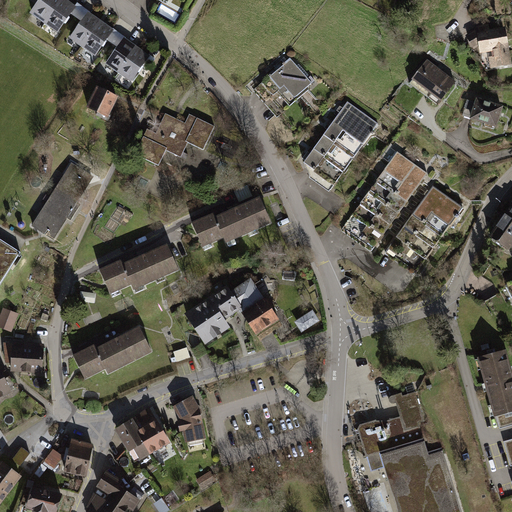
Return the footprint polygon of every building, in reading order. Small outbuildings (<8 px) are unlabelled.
[(44,23),(60,0),(39,0),(30,13),(44,23)] [(67,0),(60,0),(44,23),(57,33),(76,6),(67,0)] [(81,47),(101,21),(89,12),(70,39),(81,47)] [(101,21),(81,47),(96,56),(114,30),(101,21)] [(489,24),(475,26),(476,30),(465,36),(473,50),(478,47),(480,54),(494,52),(494,56),(490,57),(492,70),(511,66),(506,29),(490,31),(489,24)] [(119,74),(137,47),(125,38),(105,64),(119,74)] [(137,47),(119,74),(131,82),(149,56),(137,47)] [(315,85),(290,58),(254,89),(277,119),(315,85)] [(426,60),(410,80),(440,103),(455,82),(426,60)] [(97,86),(86,110),(108,121),(118,97),(97,86)] [(476,99),(470,121),(496,129),(503,107),(476,99)] [(346,103),(303,164),(333,187),(378,125),(346,103)] [(173,119),(165,115),(161,123),(155,135),(146,131),(133,156),(157,168),(165,152),(180,159),(187,144),(203,152),(215,127),(188,114),(183,124),(173,119)] [(210,141),(208,152),(220,154),(222,143),(210,141)] [(389,145),(383,157),(391,161),(397,150),(389,145)] [(427,174),(398,152),(342,231),(370,253),(427,174)] [(72,165),(33,226),(53,238),(66,218),(70,221),(81,204),(76,202),(92,177),(72,165)] [(464,210),(433,188),(386,252),(418,272),(464,210)] [(274,223),(263,197),(218,217),(216,214),(193,225),(203,248),(228,237),(231,242),(274,223)] [(511,206),(491,238),(511,251),(511,250),(511,206)] [(0,285),(23,249),(0,234),(0,285)] [(182,269),(170,243),(125,263),(124,260),(101,271),(111,294),(136,283),(138,289),(182,269)] [(243,308),(239,311),(241,315),(264,299),(251,280),(232,292),(243,308)] [(239,311),(243,308),(232,292),(228,286),(186,313),(206,344),(233,327),(227,318),(239,311)] [(264,299),(241,315),(256,336),(279,320),(264,299)] [(5,310),(0,323),(0,326),(14,332),(20,315),(5,310)] [(314,310),(295,322),(302,334),(321,322),(314,310)] [(74,358),(86,381),(106,371),(108,376),(152,354),(139,328),(100,348),(99,346),(74,358)] [(27,373),(28,343),(13,342),(12,344),(4,344),(6,363),(11,364),(11,372),(27,373)] [(43,374),(45,344),(28,343),(27,373),(43,374)] [(511,372),(506,351),(478,359),(496,419),(511,414),(511,372)] [(0,399),(13,393),(0,368),(0,399)] [(404,431),(420,427),(419,423),(424,421),(416,393),(401,396),(401,393),(393,395),(391,399),(392,404),(396,403),(400,417),(404,431)] [(193,397),(173,407),(180,421),(178,421),(180,433),(183,432),(186,443),(206,439),(200,409),(193,397)] [(150,409),(115,429),(129,453),(134,450),(141,460),(170,442),(150,409)] [(360,425),(358,431),(365,454),(371,471),(385,467),(380,451),(423,438),(420,427),(404,431),(400,417),(388,420),(375,420),(360,425)] [(423,438),(380,451),(385,467),(391,488),(398,511),(461,511),(443,449),(427,453),(423,438)] [(94,445),(71,439),(68,455),(90,461),(94,445)] [(30,454),(21,447),(12,460),(20,466),(30,454)] [(44,462),(54,469),(63,458),(53,450),(44,462)] [(90,461),(68,455),(64,473),(86,478),(90,461)] [(2,463),(0,466),(0,507),(22,478),(2,463)] [(208,471),(194,479),(200,489),(214,480),(208,471)] [(95,494),(87,508),(91,511),(128,511),(130,510),(132,511),(133,511),(141,501),(120,487),(123,482),(106,472),(98,488),(110,496),(107,501),(95,494)] [(57,511),(62,495),(32,488),(26,508),(38,511),(57,511)] [(160,497),(152,502),(157,511),(162,511),(168,509),(160,497)]
